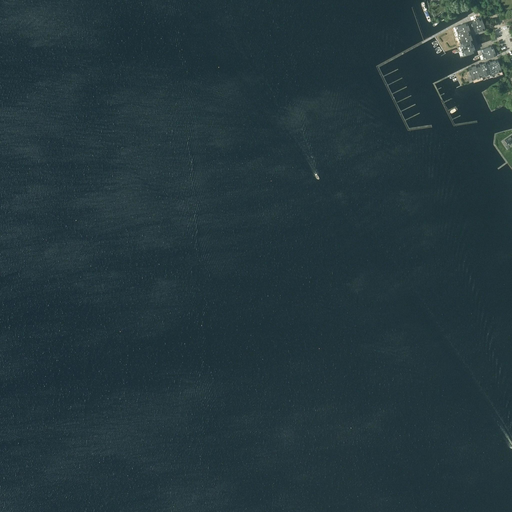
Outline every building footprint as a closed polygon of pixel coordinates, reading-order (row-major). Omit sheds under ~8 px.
[(423,0),(419,2),(428,23),(432,21),(423,0)] [(505,24),(507,24),(511,21),(511,15),(503,19),(505,24)] [(483,23),(481,18),(476,19),(480,31),(485,29),(484,25),(483,23)] [(480,31),(476,19),(472,21),(473,26),(474,29),(476,33),(480,31)] [(461,25),(456,27),(457,31),(469,27),(467,23),(463,24),(461,25)] [(470,32),(470,33),(471,32),(469,27),(457,31),(459,36),(470,32)] [(472,37),(470,33),(470,32),(459,36),(458,36),(460,41),(472,37)] [(460,41),(461,46),(472,42),(473,42),(472,37),(460,41)] [(462,51),(474,47),(472,42),(461,46),(462,51)] [(483,54),(494,50),(493,45),(492,46),(492,45),(489,46),(489,47),(486,48),(481,50),(483,54)] [(472,53),(476,52),(474,47),(462,51),(464,56),(469,54),(472,53)] [(494,50),(483,54),(484,59),(489,58),(490,58),(492,57),(496,55),(494,50)] [(499,63),(498,59),(493,61),(497,73),(502,71),(500,66),(499,63)] [(492,74),(497,73),(493,61),(488,63),(492,74)] [(488,63),(488,62),(483,64),(487,75),(492,74),(488,63)] [(482,76),(478,65),(478,64),(473,66),(477,78),(482,76)] [(483,64),(478,65),(482,76),(482,77),(487,75),(483,64)] [(477,78),(473,66),(468,68),(470,72),(469,72),(470,75),(471,75),(472,80),(477,78)]
